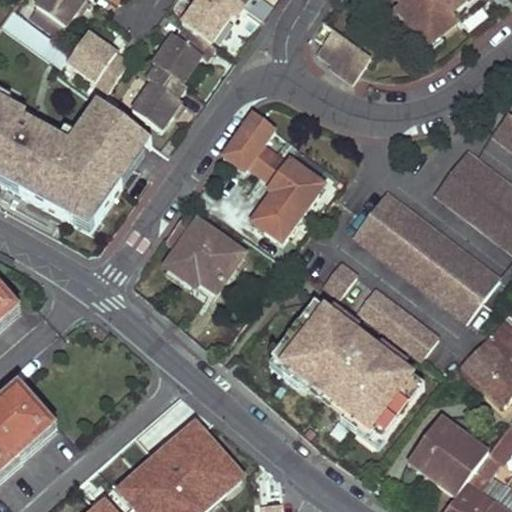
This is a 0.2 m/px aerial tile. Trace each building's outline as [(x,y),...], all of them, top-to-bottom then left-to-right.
[(66,33),(89,0),(46,0),(38,12),(66,33)] [(236,23),(245,10),(230,0),(208,0),(207,2),(204,0),(202,0),(183,28),(187,30),(212,49),(232,21),(236,23)] [(230,0),(245,10),(252,0),(230,0)] [(395,0),(405,10),(399,15),(416,37),(423,32),(435,46),(459,26),(463,31),(495,5),(497,7),(506,0),(395,0)] [(75,59),(14,14),(3,30),(63,75),(69,67),(75,59)] [(207,64),(216,51),(212,49),(187,30),(179,43),(174,40),(154,69),(158,71),(184,90),(203,62),(207,64)] [(334,34),(318,56),(333,67),(330,70),(354,87),(372,61),(334,34)] [(110,96),(130,68),(89,38),(75,59),(69,67),(110,96)] [(178,105),(187,92),(184,90),(158,71),(149,84),(153,88),(133,115),(162,136),(182,108),(178,105)] [(0,186),(74,228),(79,220),(97,230),(110,211),(103,205),(146,143),(101,110),(79,141),(83,144),(76,154),(61,145),(55,141),(53,144),(46,140),(24,127),(28,121),(0,104),(0,186)] [(511,119),(509,117),(492,139),(511,153),(511,119)] [(263,181),(278,161),(266,152),(277,136),(257,121),(231,157),(251,172),(263,181)] [(67,134),(61,145),(76,154),(83,144),(79,141),(67,134)] [(154,149),(146,143),(103,205),(110,211),(154,149)] [(511,256),(511,189),(467,155),(435,198),(511,256)] [(246,178),(251,172),(231,157),(226,163),(246,178)] [(263,181),(274,190),(289,170),(278,161),(263,181)] [(304,221),(320,200),(312,194),(318,186),(292,166),(289,170),(274,190),(278,193),(274,199),(254,228),(277,245),(283,237),(289,242),(304,221)] [(312,194),(320,200),(326,192),(318,186),(312,194)] [(278,193),(274,190),(270,196),(274,199),(278,193)] [(353,239),(468,326),(501,284),(386,196),(353,239)] [(186,219),(167,246),(180,255),(169,273),(188,286),(193,281),(218,298),(245,259),(186,219)] [(92,239),(97,230),(79,220),(74,228),(92,239)] [(340,267),(323,289),(340,301),(357,280),(340,267)] [(373,292),(357,314),(421,364),(438,342),(373,292)] [(0,296),(0,334),(19,318),(0,296)] [(314,307),(272,362),(381,447),(424,391),(314,307)] [(511,351),(511,358),(485,389),(505,410),(511,402),(511,331),(502,341),(506,346),(511,351)] [(501,353),(489,342),(465,370),(485,389),(511,358),(511,351),(506,346),(501,353)] [(22,397),(0,415),(0,483),(56,436),(22,397)] [(458,500),(492,455),(442,422),(411,465),(458,500)] [(177,451),(154,425),(133,444),(156,470),(177,451)] [(492,511),(495,508),(482,498),(489,488),(500,470),(511,456),(511,429),(505,437),(492,455),(458,500),(450,511),(492,511)] [(119,501),(126,511),(245,511),(243,508),(237,511),(201,511),(170,466),(119,501)] [(495,508),(502,498),(489,488),(482,498),(495,508)]
